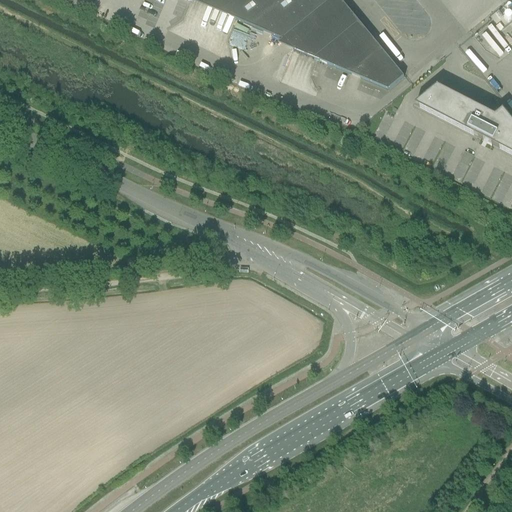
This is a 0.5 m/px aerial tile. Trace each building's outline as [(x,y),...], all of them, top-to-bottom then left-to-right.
[(284,40),(293,51),(346,8),(339,0),(184,0),(190,2),(191,0),(220,0),(240,8),(235,21),(282,41),(284,40)] [(346,8),(293,51),(388,91),(404,78),(346,8)] [(511,122),(503,111),(502,111),(495,118),(437,88),(438,88),(437,88),(415,106),(511,156),(511,122)] [(424,136),(426,131),(415,128),(411,141),(410,140),(409,144),(419,147),(421,140),(430,142),(431,139),(424,136)] [(442,172),(453,146),(435,138),(431,146),(439,150),(438,153),(430,149),(426,159),(424,158),(422,162),(431,166),(431,167),(442,172)] [(459,163),(468,167),(473,157),(464,153),(459,163)] [(500,183),(511,186),(511,182),(511,175),(504,173),(500,183)] [(511,200),(505,198),(507,194),(496,189),(491,199),(510,208),(511,202),(511,200)]
